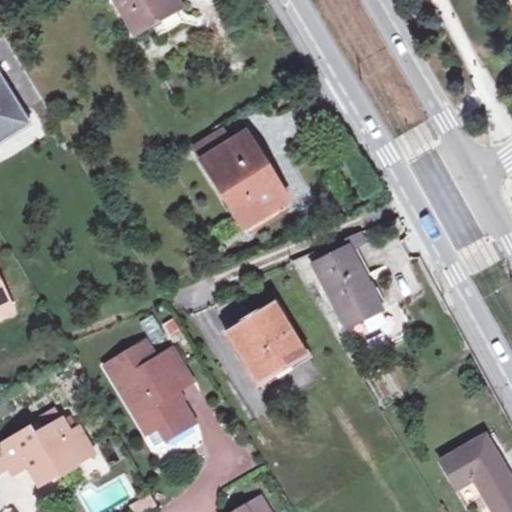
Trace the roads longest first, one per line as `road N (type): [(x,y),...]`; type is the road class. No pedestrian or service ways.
road 1 (residential): [(412,204),(172,297)]
road 2 (secondary): [(292,0),(412,204)]
road 3 (secondary): [(475,179),(373,0)]
road 4 (secondary): [(412,204),(511,381)]
